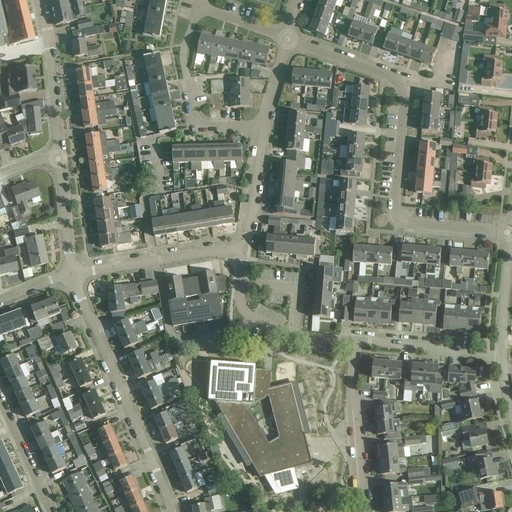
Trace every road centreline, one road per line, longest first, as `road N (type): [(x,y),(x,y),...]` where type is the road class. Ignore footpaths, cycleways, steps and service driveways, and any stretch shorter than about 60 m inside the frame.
road 1 (unclassified): [(170,511),(69,274)]
road 2 (residential): [(511,234),(396,220),(405,84)]
road 3 (residential): [(263,127),(196,123),(182,53),(198,8)]
road 4 (residential): [(358,511),(349,387),(354,343)]
road 5 (unclassified): [(57,153),(36,0)]
road 6 (residential): [(501,357),(354,343)]
road 7 (residential): [(405,84),(287,38)]
road 8 (residential): [(501,357),(511,234)]
road 9 (residential): [(50,511),(0,399)]
road 10 (unclassified): [(69,274),(57,153)]
